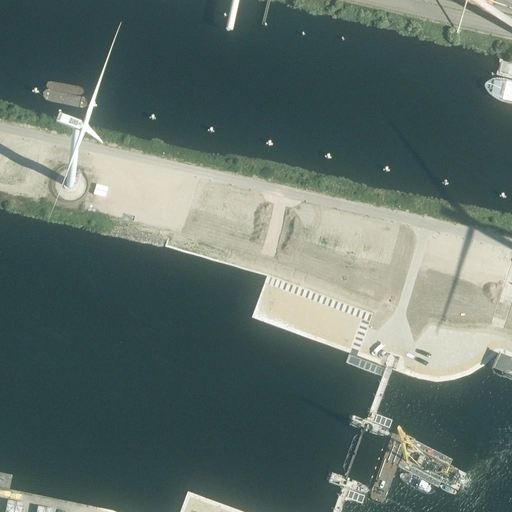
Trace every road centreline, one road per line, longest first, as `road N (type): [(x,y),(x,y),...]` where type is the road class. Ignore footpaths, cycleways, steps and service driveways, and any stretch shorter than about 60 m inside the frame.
road 1 (unclassified): [(511,241),(0,130)]
road 2 (tertiary): [(511,29),(383,0)]
